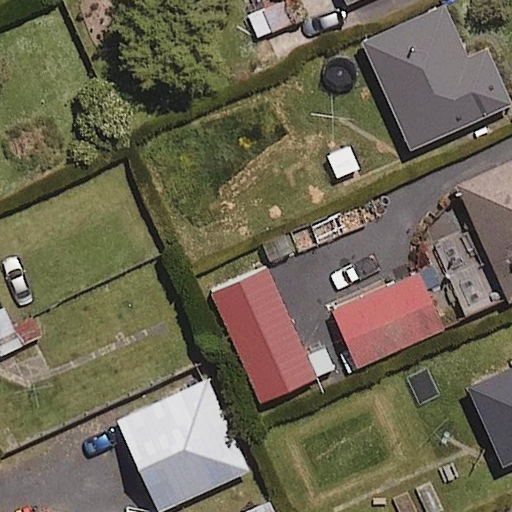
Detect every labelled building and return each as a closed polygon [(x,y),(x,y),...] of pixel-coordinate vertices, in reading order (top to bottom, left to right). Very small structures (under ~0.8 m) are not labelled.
[(285,0),(279,0),(243,14),(253,41),(295,25),(285,0)] [(468,57),(445,5),(362,42),(410,149),(511,104),(486,49),(468,57)] [(355,141),(323,154),(335,182),(366,170),(355,141)] [(511,161),(458,188),(511,302),(511,301),(511,161)] [(315,378),(266,269),(211,294),(260,403),(315,378)] [(445,327),(419,271),(333,310),(358,366),(445,327)] [(11,317),(6,308),(0,311),(0,355),(1,358),(45,336),(30,308),(11,317)] [(507,466),(511,463),(511,368),(471,387),(507,466)] [(249,471),(207,378),(117,418),(159,511),(249,471)]
